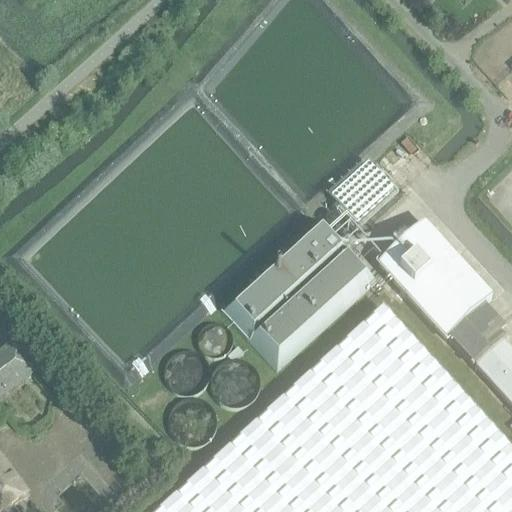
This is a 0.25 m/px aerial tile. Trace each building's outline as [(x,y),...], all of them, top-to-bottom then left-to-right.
[(318,228),(221,314),(276,375),(373,289),(318,228)] [(424,228),(378,270),(446,344),(447,342),(511,413),(511,356),(504,347),(506,345),(499,338),(504,332),(484,310),(492,302),(424,228)] [(511,511),(511,456),(381,312),(304,383),(213,465),(161,511),(511,511)] [(0,402),(36,375),(12,345),(0,354),(0,402)] [(27,499),(0,463),(0,511),(11,511),(27,499)]
